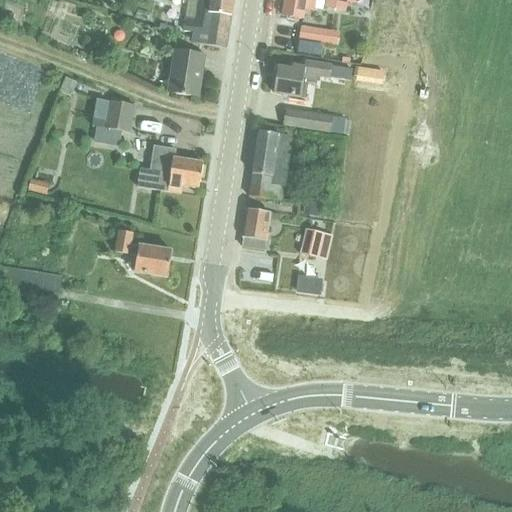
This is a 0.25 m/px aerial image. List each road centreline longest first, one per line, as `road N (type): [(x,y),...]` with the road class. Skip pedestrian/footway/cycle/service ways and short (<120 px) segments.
road 1 (tertiary): [(254,411),(204,320),(254,0)]
road 2 (tertiary): [(254,411),(323,395),(511,411)]
road 3 (tertiary): [(173,511),(215,438),(254,411)]
